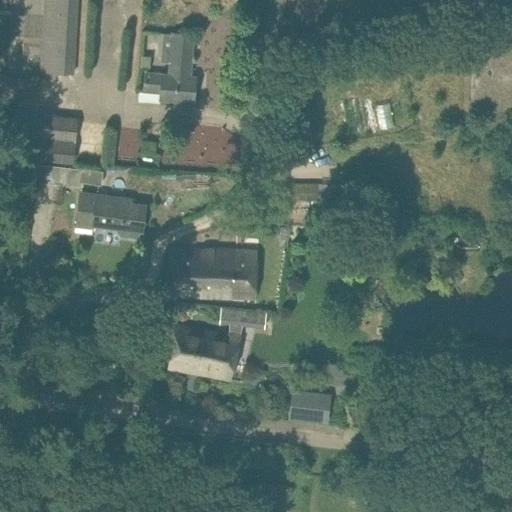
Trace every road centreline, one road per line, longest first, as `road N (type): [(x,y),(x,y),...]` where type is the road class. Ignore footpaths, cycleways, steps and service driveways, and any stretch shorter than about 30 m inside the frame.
road 1 (track): [(273,0),(261,158),(249,183),(216,217),(168,239),(138,273),(64,272),(36,301),(34,405)]
road 2 (track): [(0,384),(511,449)]
